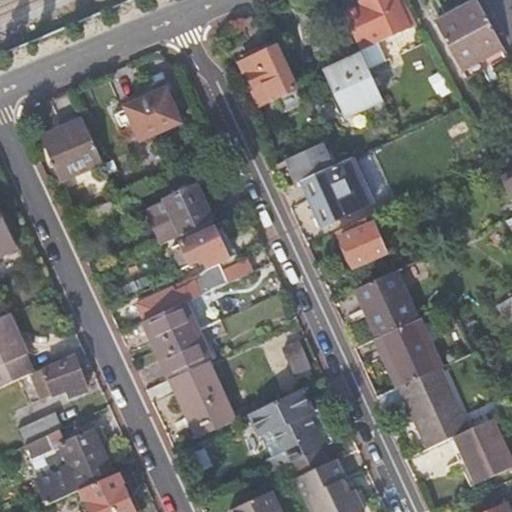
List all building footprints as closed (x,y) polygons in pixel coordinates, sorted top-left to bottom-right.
[(362,6),(343,14),(359,49),(377,41),(378,44),(410,29),(396,0),(373,0),(362,6)] [(396,0),(410,29),(417,26),(405,0),(396,0)] [(503,46),(478,0),(476,0),(436,22),(459,70),(503,46)] [(259,55),(239,63),(251,89),(259,105),(274,98),(281,113),(302,104),(276,47),(274,48),(269,45),(260,49),(259,55)] [(345,117),(382,101),(361,55),(324,71),(345,117)] [(166,89),(123,108),(140,144),(182,125),(166,89)] [(464,105),(441,115),(459,154),(482,144),(464,105)] [(60,181),(103,163),(84,121),(63,130),(66,138),(44,148),(51,162),(49,163),(52,170),(54,169),(60,181)] [(324,145),(277,167),(287,190),(302,183),(335,168),(324,145)] [(352,160),(335,168),(302,183),(311,204),(320,200),(331,224),(372,206),(352,160)] [(167,200),(183,235),(214,221),(198,186),(167,200)] [(111,201),(86,213),(92,226),(117,214),(111,201)] [(365,220),(336,233),(339,241),(351,271),(386,257),(373,227),(368,229),(365,220)] [(0,224),(0,259),(13,253),(0,224)] [(228,283),(246,275),(240,262),(232,265),(230,259),(261,245),(254,229),(222,244),(215,228),(181,244),(190,264),(205,257),(209,266),(218,262),(228,283)] [(393,273),(348,294),(370,341),(414,320),(393,273)] [(137,304),(145,321),(182,304),(174,287),(137,304)] [(511,298),(498,307),(509,329),(511,327),(511,298)] [(144,322),(143,322),(170,379),(210,361),(213,359),(187,302),(182,304),(145,321),(144,322)] [(0,319),(0,389),(31,375),(23,358),(24,357),(5,317),(0,319)] [(414,320),(370,341),(391,390),(436,370),(437,369),(414,320)] [(295,343),(281,350),(295,377),(308,370),(295,343)] [(87,391),(74,355),(34,373),(43,396),(51,392),(54,397),(67,391),(70,398),(87,391)] [(210,361),(170,379),(197,437),(237,419),(210,361)] [(391,390),(391,391),(418,453),(441,443),(447,440),(454,437),(455,436),(464,432),(436,370),(391,390)] [(321,449),(327,446),(319,430),(326,427),(318,409),(289,420),(283,423),(281,419),(275,421),(277,426),(272,429),(285,451),(266,460),(271,472),(276,469),(277,469),(290,463),(321,449)] [(54,433),(70,426),(62,410),(20,428),(28,446),(44,438),(54,433)] [(487,421),(464,432),(455,436),(454,437),(447,440),(467,486),(511,468),(491,419),(487,421)] [(40,478),(51,504),(63,498),(77,492),(85,488),(118,473),(114,462),(105,441),(110,439),(105,426),(100,429),(99,427),(66,440),(76,463),(40,478)] [(61,449),(54,433),(44,438),(28,446),(34,460),(61,449)] [(467,486),(447,440),(441,443),(460,489),(467,486)] [(334,478),(321,449),(290,463),(304,492),(334,478)] [(143,511),(124,470),(118,473),(85,488),(96,511),(143,511)] [(341,475),(334,478),(304,492),(312,511),(362,511),(359,505),(350,509),(344,497),(350,495),(341,475)] [(231,511),(279,511),(270,494),(231,511)] [(511,511),(506,501),(482,511),(511,511)]
